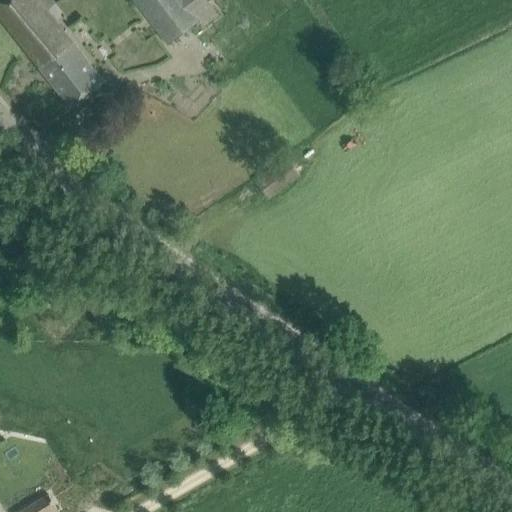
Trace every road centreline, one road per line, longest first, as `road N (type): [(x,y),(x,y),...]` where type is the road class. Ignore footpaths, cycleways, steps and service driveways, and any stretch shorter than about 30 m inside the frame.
road 1 (unclassified): [(348,378),(88,196),(0,110)]
road 2 (unclassified): [(136,511),(348,378)]
road 3 (unclassified): [(511,489),(348,378)]
